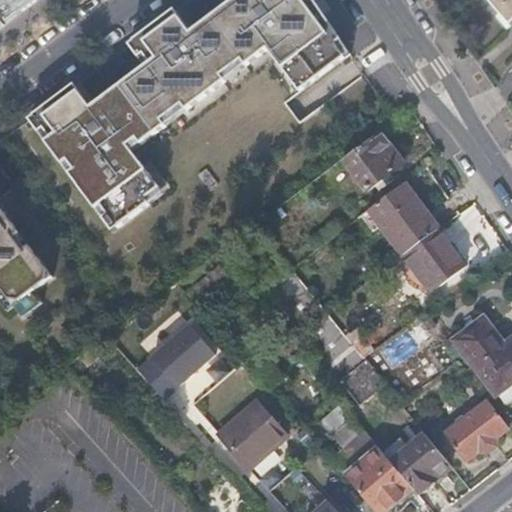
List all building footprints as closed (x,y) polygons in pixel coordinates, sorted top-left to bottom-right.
[(0,0),(0,45),(62,0),(0,0)] [(79,79),(30,116),(116,228),(170,188),(138,147),(271,45),(305,85),(353,50),(319,0),(234,0),(198,25),(181,6),(132,42),(149,62),(97,100),(79,79)] [(511,0),(495,0),(510,16),(511,14),(511,0)] [(382,130),(377,133),(345,157),(370,189),(406,162),(382,130)] [(440,226),(407,180),(371,207),(404,253),(405,252),(439,227),(440,226)] [(0,292),(11,305),(58,276),(0,200),(0,292)] [(466,265),(439,227),(405,252),(432,290),(466,265)] [(220,262),(186,290),(198,303),(231,274),(220,262)] [(364,356),(292,265),(264,287),(360,404),(387,384),(364,356)] [(364,356),(387,384),(402,403),(459,360),(495,333),(484,317),(455,339),(457,342),(449,348),(422,312),(364,356)] [(192,325),(156,357),(181,386),(217,354),(192,325)] [(495,333),(459,360),(468,372),(475,366),(495,393),(498,391),(507,403),(511,399),(511,339),(505,345),(495,333)] [(260,352),(247,363),(270,389),(282,379),(260,352)] [(258,400),(221,432),(250,466),(288,433),(258,400)] [(465,459),(509,426),(489,400),(446,434),(465,459)] [(387,456),(342,402),(322,420),(344,446),(329,458),(375,511),(398,511),(419,494),(418,492),(387,456)] [(421,427),(387,456),(418,492),(451,464),(421,427)] [(304,476),(283,499),(297,511),(317,511),(329,499),(304,476)] [(339,511),(331,502),(320,511),(339,511)]
